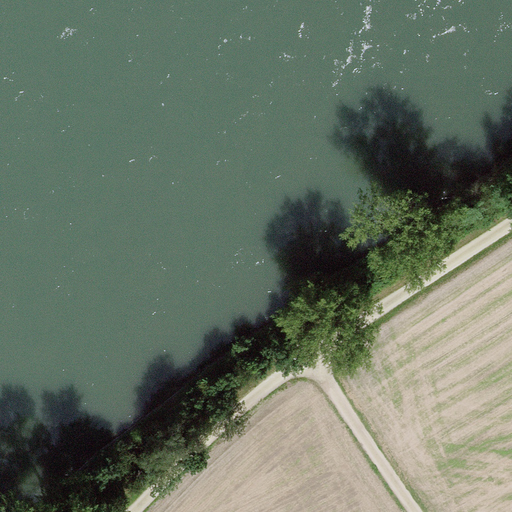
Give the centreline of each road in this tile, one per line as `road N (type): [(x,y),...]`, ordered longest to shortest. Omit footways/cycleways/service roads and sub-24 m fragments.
road 1 (track): [(511,222),(307,358)]
road 2 (track): [(307,358),(259,392),(133,511)]
road 3 (track): [(407,511),(307,358)]
